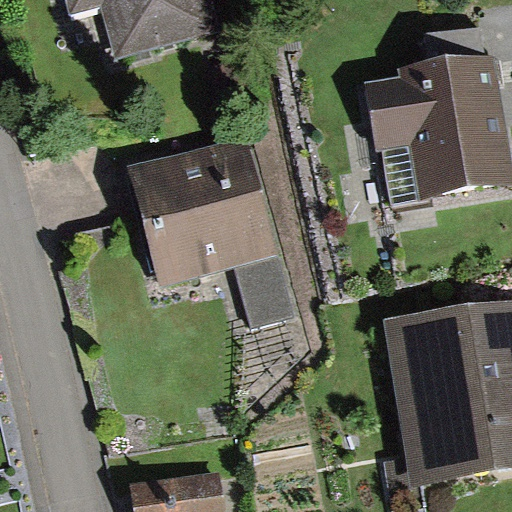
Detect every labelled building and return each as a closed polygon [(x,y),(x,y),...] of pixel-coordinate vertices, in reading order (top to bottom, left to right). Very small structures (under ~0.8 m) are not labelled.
[(220,36),(209,0),(64,0),(70,20),(103,11),(117,64),(220,36)] [(401,85),(366,90),(377,156),(384,155),(393,211),(511,191),(511,160),(495,60),(487,62),(482,30),(425,40),(431,71),(399,76),(401,85)] [(239,64),(206,72),(216,114),(249,106),(239,64)] [(295,321),(245,142),(128,175),(162,293),(234,273),(251,333),(295,321)] [(511,306),(384,327),(406,461),(411,496),(511,479),(511,306)] [(411,496),(406,461),(386,464),(393,501),(412,499),(411,496)] [(227,511),(221,475),(130,491),(133,511),(227,511)]
